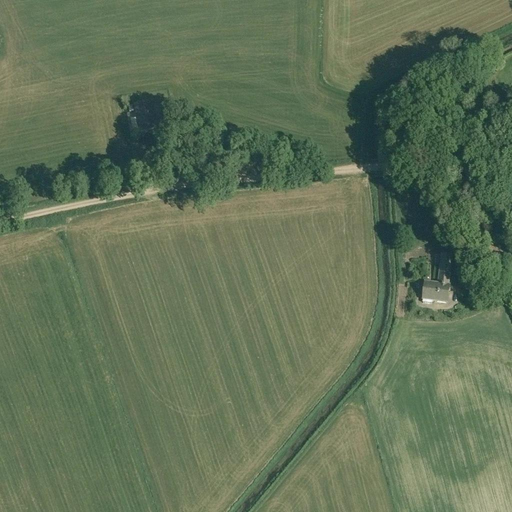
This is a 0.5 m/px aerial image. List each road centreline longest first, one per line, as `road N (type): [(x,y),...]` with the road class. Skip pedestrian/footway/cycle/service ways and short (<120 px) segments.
road 1 (track): [(0,221),(181,184),(390,167)]
road 2 (unknown): [(511,28),(386,85),(366,120),(367,168)]
road 3 (track): [(390,167),(511,157)]
